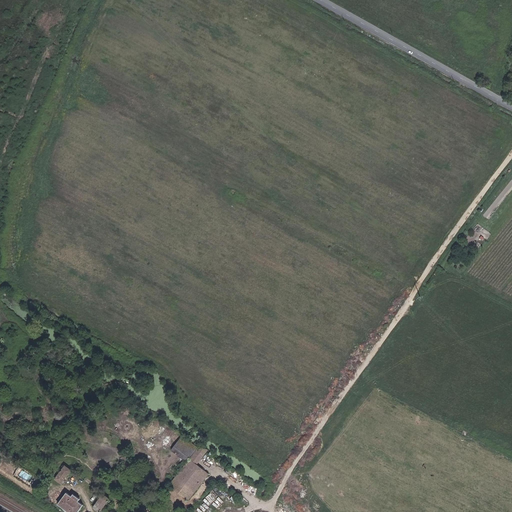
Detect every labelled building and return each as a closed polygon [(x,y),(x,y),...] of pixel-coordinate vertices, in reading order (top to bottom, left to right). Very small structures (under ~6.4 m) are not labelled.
[(192,459),(184,454),(191,444),(182,438),(172,453),(188,465),(192,459)] [(192,459),(199,450),(191,444),(184,454),(192,459)] [(170,489),(190,503),(203,486),(209,477),(196,467),(207,451),(201,447),(199,450),(192,459),(188,465),(170,489)] [(58,481),(64,486),(74,473),(68,468),(58,481)] [(62,505),(70,493),(67,491),(59,503),(62,505)] [(66,511),(82,511),(86,509),(80,504),(74,500),(69,496),(61,508),(66,511)] [(96,510),(98,511),(104,511),(112,502),(106,497),(96,510)]
